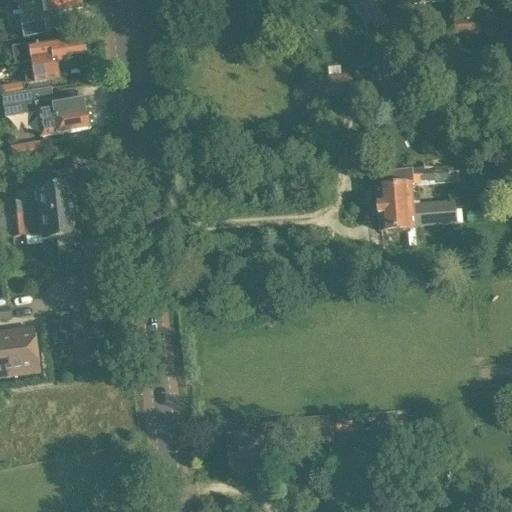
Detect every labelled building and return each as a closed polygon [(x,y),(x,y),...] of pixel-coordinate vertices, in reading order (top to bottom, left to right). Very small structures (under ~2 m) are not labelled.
[(80,0),(16,0),(18,5),(27,4),(31,25),(22,26),(25,39),(48,35),(45,22),(41,23),(40,16),(82,9),(80,0)] [(478,11),(469,12),(469,17),(453,19),(455,35),(480,33),(478,11)] [(402,46),(401,33),(393,33),(393,46),(402,46)] [(83,39),(14,50),(16,66),(25,64),(29,84),(58,79),(57,68),(87,64),(83,39)] [(322,76),(321,95),(335,95),(336,77),(322,76)] [(83,102),(54,107),(51,89),(1,98),(5,119),(36,114),(40,138),(88,130),(92,125),(93,125),(91,116),(89,115),(88,110),(84,111),(83,102)] [(39,144),(12,144),(12,156),(39,156),(39,144)] [(422,160),(422,163),(422,170),(410,171),(411,187),(411,188),(450,184),(448,158),(422,160)] [(410,171),(387,173),(388,189),(377,190),(380,233),(415,230),(415,229),(458,225),(456,200),(413,204),(411,188),(411,187),(410,171)] [(37,192),(39,205),(23,207),(23,203),(0,205),(0,211),(1,220),(76,212),(73,187),(53,189),(51,172),(27,174),(29,192),(37,192)] [(74,239),(79,238),(76,212),(1,220),(0,220),(0,235),(0,240),(42,236),(43,242),(56,241),(58,256),(75,254),(74,239)] [(0,322),(10,321),(8,308),(0,309),(0,322)] [(0,379),(41,374),(34,330),(0,335),(0,379)] [(256,426),(256,433),(279,431),(280,440),(331,436),(329,420),(256,426)] [(263,434),(227,437),(228,454),(226,456),(226,462),(229,464),(230,468),(231,468),(232,476),(247,475),(246,467),(266,465),(263,434)]
